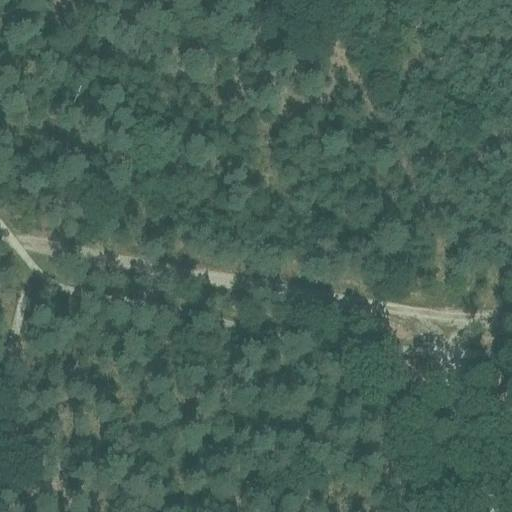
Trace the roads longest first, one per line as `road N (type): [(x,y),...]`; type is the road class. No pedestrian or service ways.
road 1 (track): [(435,313),(0,237)]
road 2 (track): [(435,313),(451,381),(503,511)]
road 3 (track): [(0,387),(37,245)]
